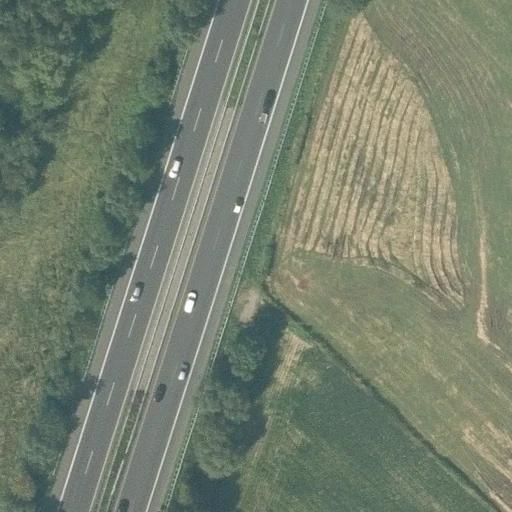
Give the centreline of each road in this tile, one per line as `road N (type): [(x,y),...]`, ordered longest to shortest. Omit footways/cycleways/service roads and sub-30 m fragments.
road 1 (motorway): [(234,0),(72,511)]
road 2 (motorway): [(127,511),(289,0)]
